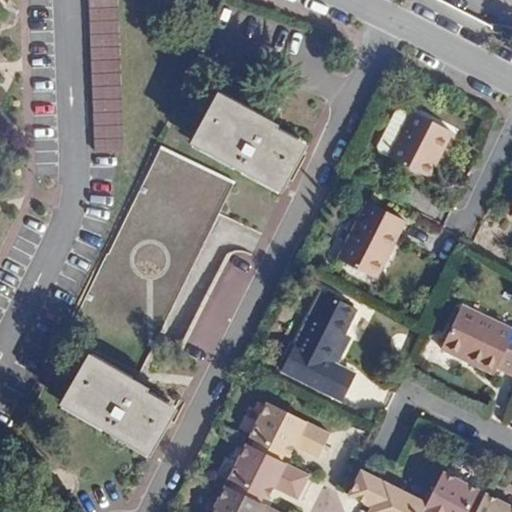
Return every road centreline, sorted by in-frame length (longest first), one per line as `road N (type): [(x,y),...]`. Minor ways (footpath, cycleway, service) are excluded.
road 1 (residential): [(349,0),(511,81)]
road 2 (residential): [(511,445),(413,398),(387,452)]
